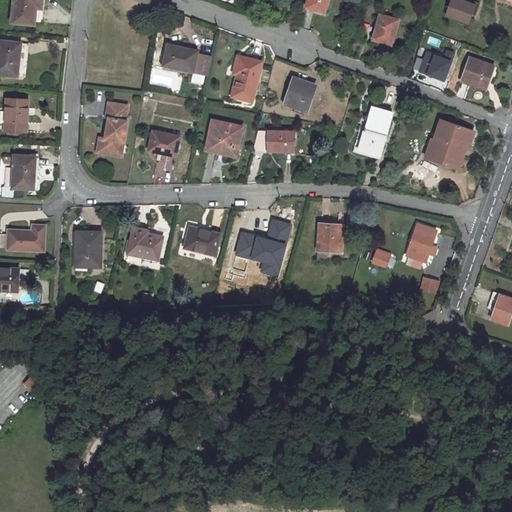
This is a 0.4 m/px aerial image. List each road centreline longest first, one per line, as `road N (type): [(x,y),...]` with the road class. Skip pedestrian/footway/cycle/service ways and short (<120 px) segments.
road 1 (residential): [(84,0),(67,148),(79,186),(111,195),(336,190),(482,223)]
road 2 (residential): [(511,125),(173,0)]
road 3 (residential): [(482,223),(443,332),(511,357)]
